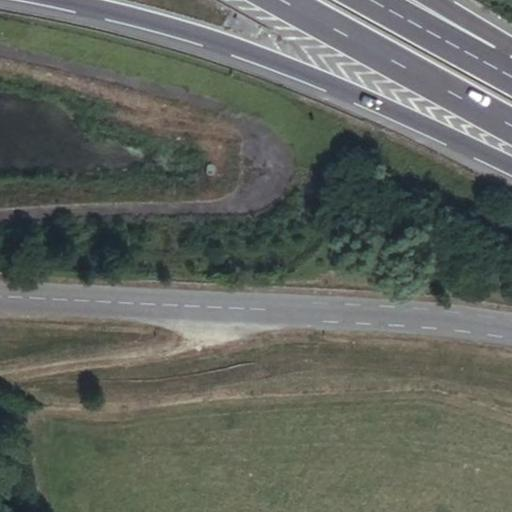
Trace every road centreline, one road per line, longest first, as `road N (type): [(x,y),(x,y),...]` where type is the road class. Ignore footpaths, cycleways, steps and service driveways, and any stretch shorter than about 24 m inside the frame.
road 1 (trunk): [(14,0),(111,17),(247,58),(511,168)]
road 2 (unclassified): [(0,294),(511,328)]
road 3 (trunk): [(281,0),(511,128)]
road 4 (trunk): [(511,76),(374,0)]
